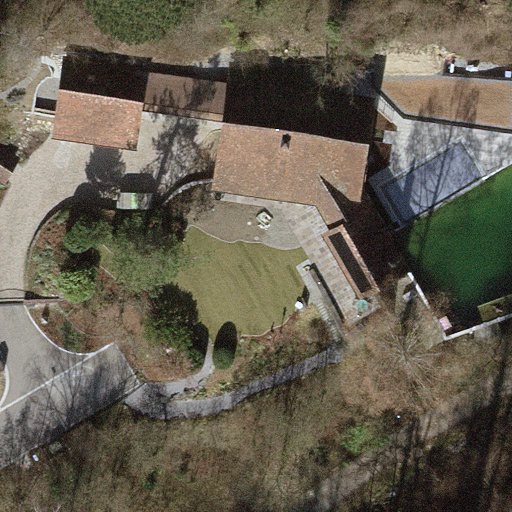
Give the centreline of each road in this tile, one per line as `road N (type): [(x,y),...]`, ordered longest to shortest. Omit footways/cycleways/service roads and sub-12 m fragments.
road 1 (track): [(292,511),(511,351)]
road 2 (residential): [(0,439),(123,365)]
